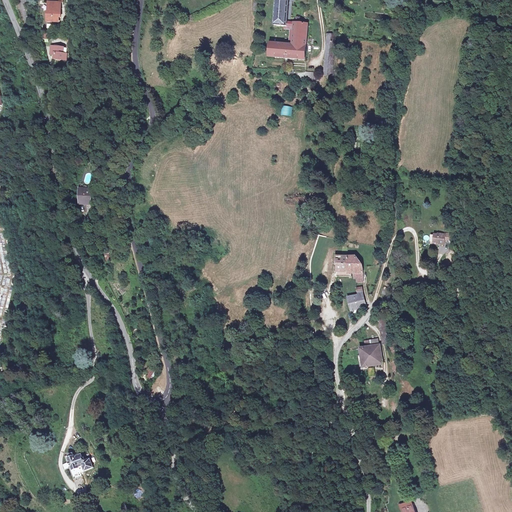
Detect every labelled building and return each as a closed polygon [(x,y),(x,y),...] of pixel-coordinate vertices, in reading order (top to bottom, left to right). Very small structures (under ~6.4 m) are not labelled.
[(275,0),(274,25),(283,26),(283,28),(287,28),(286,43),(269,42),(268,57),(287,59),(304,60),(306,27),(289,26),(290,16),(287,16),(288,0),(275,0)] [(60,5),(50,6),(50,16),(48,16),(48,25),(58,24),(58,20),(61,19),(60,5)] [(323,74),(331,75),(333,34),(325,33),(323,74)] [(52,52),(56,52),(55,59),(68,59),(68,52),(68,47),(64,47),(52,46),(52,52)] [(282,106),(281,116),(292,116),(292,106),(282,106)] [(90,190),(81,191),(82,203),(91,203),(90,190)] [(436,237),(432,237),(432,243),(437,244),(437,245),(441,245),(442,237),(436,236),(436,237)] [(337,273),(349,272),(347,258),(337,258),(336,259),(336,261),(337,262),(337,273)] [(354,258),(347,258),(349,272),(354,271),(354,269),(362,269),(361,267),(361,266),(355,258),(354,258)] [(363,301),(362,296),(357,296),(350,297),(352,304),(356,303),(358,309),(366,308),(363,301)] [(356,303),(352,304),(348,305),(350,311),(358,309),(356,303)] [(366,308),(358,309),(359,319),(362,316),(365,312),(366,308)] [(384,347),(388,346),(395,345),(391,322),(380,324),(384,347)] [(395,345),(388,346),(393,375),(398,374),(401,374),(396,345),(395,345)] [(358,363),(358,368),(362,368),(363,371),(373,369),(382,367),(379,349),(363,352),(359,352),(360,362),(358,363)] [(146,374),(144,377),(148,380),(154,374),(153,367),(152,368),(149,366),(144,372),(146,374)] [(73,478),(77,477),(76,472),(79,470),(77,464),(80,463),(83,469),(92,466),(89,458),(85,460),(84,457),(81,458),(80,455),(73,458),(72,453),(64,456),(73,478)]
